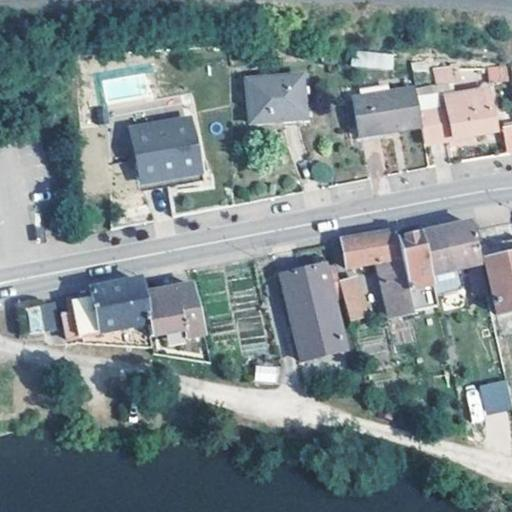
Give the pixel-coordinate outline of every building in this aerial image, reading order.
[(392,70),(394,54),(352,50),(350,66),(392,70)] [(506,65),(486,67),(487,82),(507,81),(506,65)] [(302,118),(298,74),(245,78),(248,121),(302,118)] [(419,126),(416,110),(411,86),(350,99),(358,138),(419,126)] [(445,106),(416,110),(419,126),(422,140),(492,130),(485,89),(443,95),(445,106)] [(197,171),(187,121),(128,132),(138,182),(197,171)] [(511,121),(502,123),(504,152),(511,151),(511,121)] [(201,181),(200,171),(197,171),(138,182),(140,192),(201,181)] [(477,263),(467,222),(445,227),(419,233),(432,294),(454,289),(458,283),(454,268),(467,265),(477,263)] [(409,310),(393,239),(392,231),(364,236),(338,241),(343,266),(377,259),(388,314),(409,310)] [(407,236),(393,239),(409,310),(434,305),(432,294),(419,233),(407,236)] [(511,308),(511,237),(478,246),(493,314),(511,308)] [(482,282),(477,263),(467,265),(472,285),(482,282)] [(334,319),(321,264),(278,275),(297,360),(341,349),(336,326),(341,324),(339,318),(334,319)] [(364,316),(354,276),(336,280),(346,321),(364,316)] [(64,337),(144,322),(138,293),(136,279),(108,284),(87,289),(88,294),(64,298),(67,312),(59,313),(64,337)] [(484,291),(482,282),(472,285),(473,293),(484,291)] [(138,293),(144,322),(146,333),(178,327),(180,336),(201,332),(190,283),(138,293)] [(57,328),(51,301),(21,306),(25,333),(57,328)] [(276,384),(278,368),(256,365),(254,382),(276,384)] [(505,379),(477,386),(484,415),(511,408),(505,379)] [(484,416),(477,387),(465,390),(471,418),(484,416)]
